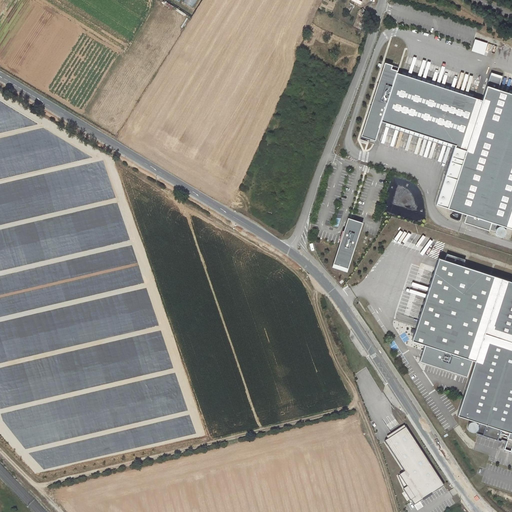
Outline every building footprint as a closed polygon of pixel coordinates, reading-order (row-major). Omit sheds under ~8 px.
[(194,8),(198,0),(186,0),(185,3),(194,8)] [(471,51),(484,54),(487,43),(475,39),(471,51)] [(511,228),(511,93),(509,92),(498,89),(502,77),(491,73),(482,100),(472,97),(402,74),(396,72),(398,67),(385,62),(361,135),(370,138),(369,141),(374,143),(381,122),(454,145),(435,204),(467,214),(465,223),(490,231),(490,230),(495,232),(495,233),(497,235),(498,236),(500,237),(502,236),(504,235),(505,233),(505,231),(505,229),(503,227),(500,226),(498,227),(498,225),(492,224),(492,222),(511,228)] [(403,71),(402,74),(472,97),(473,94),(403,71)] [(385,203),(383,210),(416,220),(426,219),(425,211),(422,210),(417,211),(416,205),(422,204),(415,201),(419,201),(418,195),(413,194),(412,190),(402,192),(403,195),(398,196),(399,200),(397,205),(388,203),(385,203)] [(346,222),(332,266),(333,266),(333,264),(347,268),(346,271),(363,222),(356,220),(354,225),(346,222)] [(394,240),(397,242),(398,241),(400,243),(404,236),(405,237),(409,229),(402,225),(394,240)] [(480,422),(511,432),(511,281),(463,266),(464,259),(447,253),(446,260),(439,258),(412,340),(425,345),(420,361),(467,376),(472,360),(474,361),(457,415),(480,422)] [(381,257),(371,271),(374,272),(383,259),(381,257)] [(467,428),(468,429),(469,430),(470,431),(472,432),(473,432),(474,432),(475,431),(476,430),(477,429),(478,427),(478,426),(477,425),(477,423),(475,422),(474,421),(472,421),(470,422),(469,422),(468,423),(468,424),(467,426),(467,427),(467,428)] [(511,432),(480,422),(477,433),(501,441),(501,439),(506,441),(504,449),(511,451),(511,432)] [(405,428),(385,440),(405,471),(399,474),(404,489),(415,505),(445,487),(405,428)]
